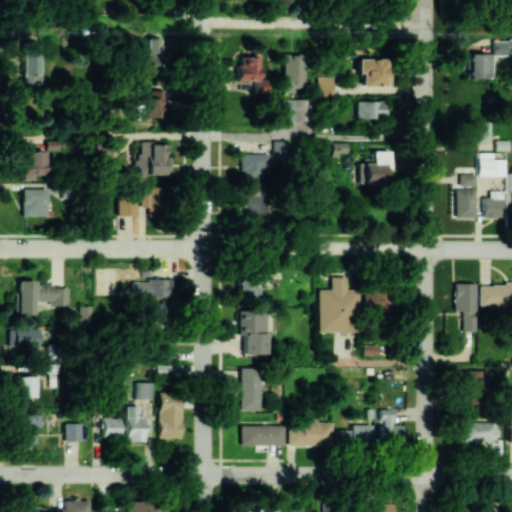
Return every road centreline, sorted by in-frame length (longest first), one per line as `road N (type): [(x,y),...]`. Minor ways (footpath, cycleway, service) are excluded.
road 1 (residential): [(202,511),(201,0)]
road 2 (residential): [(424,511),(423,0)]
road 3 (residential): [(0,249),(424,250)]
road 4 (residential): [(0,475),(424,476)]
road 5 (residential): [(201,23),(424,24)]
